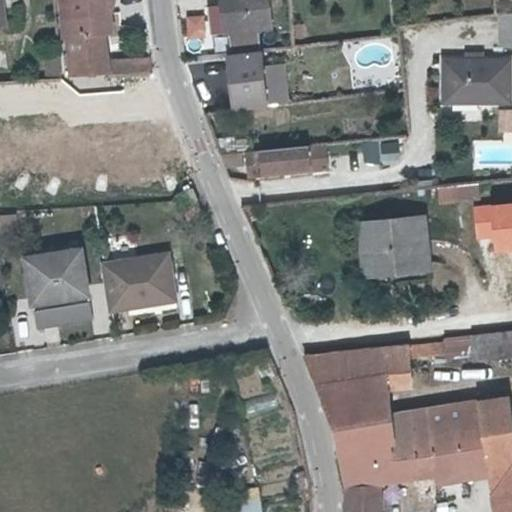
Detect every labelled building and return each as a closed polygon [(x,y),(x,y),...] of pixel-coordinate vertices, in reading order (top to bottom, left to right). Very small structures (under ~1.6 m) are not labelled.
[(112,73),(153,70),(152,56),(111,58),(109,31),(114,30),(111,0),(64,0),(66,34),(74,33),(76,71),(111,68),(112,73)] [(208,0),(210,26),(232,25),(233,42),(258,41),(257,22),(270,22),(268,0),(208,0)] [(500,39),(511,38),(511,11),(498,13),(500,39)] [(186,44),(205,43),(203,20),(185,21),(186,44)] [(239,51),(229,51),(231,71),(235,105),(251,103),(269,101),(264,63),(262,47),(239,51)] [(510,59),(446,58),(447,99),(510,99),(510,59)] [(284,61),(264,63),(269,101),(289,99),(284,61)] [(511,130),(511,106),(498,108),(499,131),(511,130)] [(311,140),(249,147),(252,171),(313,165),(311,140)] [(380,148),(385,166),(402,161),(397,144),(380,148)] [(242,148),(222,150),(228,163),(244,162),(242,148)] [(478,179),(464,180),(466,193),(479,192),(478,179)] [(466,193),(464,180),(440,183),(442,195),(466,193)] [(200,202),(194,187),(180,193),(185,208),(200,202)] [(497,250),(511,248),(511,204),(477,209),(481,237),(495,235),(497,250)] [(425,215),(363,221),(367,262),(430,257),(425,215)] [(88,251),(33,259),(37,299),(73,295),(74,298),(94,295),(88,251)] [(172,255),(108,266),(114,310),(149,305),(148,302),(178,297),(172,255)] [(511,329),(444,334),(446,361),(511,356),(511,329)] [(443,357),(442,341),(414,343),(415,359),(443,357)] [(409,343),(305,354),(334,421),(390,413),(385,372),(410,369),(409,343)] [(511,403),(510,394),(390,413),(397,475),(486,461),(511,456),(511,403)] [(375,478),(397,475),(390,413),(334,421),(346,482),(375,478)] [(511,511),(511,456),(486,461),(494,511),(511,511)] [(377,511),(375,478),(346,482),(346,484),(346,511),(377,511)] [(237,511),(263,511),(262,489),(236,491),(237,511)]
